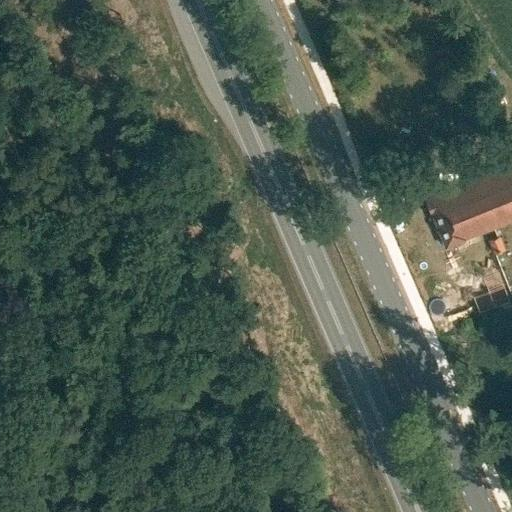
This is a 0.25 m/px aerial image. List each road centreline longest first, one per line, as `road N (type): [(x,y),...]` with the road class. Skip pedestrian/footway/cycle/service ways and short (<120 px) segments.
road 1 (tertiary): [(483,511),(258,0)]
road 2 (trunk): [(418,511),(196,0)]
